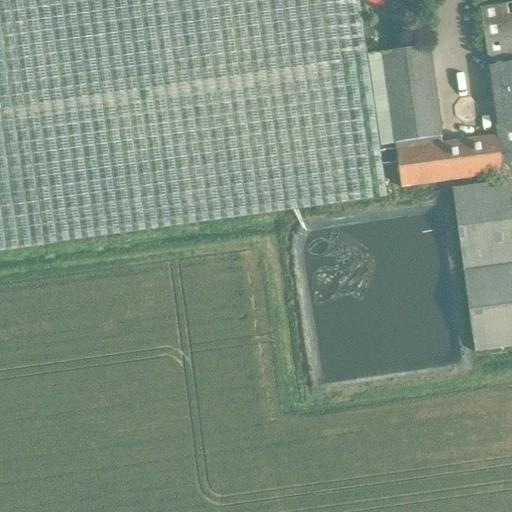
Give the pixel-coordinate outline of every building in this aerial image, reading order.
[(0,0),(0,253),(386,199),(379,147),(367,56),(358,0),(0,0)] [(489,68),(511,64),(511,3),(480,9),(489,68)] [(367,56),(379,147),(393,144),(442,138),(429,47),(380,54),(367,56)] [(505,183),(511,182),(511,64),(489,68),(497,128),(495,128),(497,137),(502,175),(503,184),(505,183)] [(465,140),(477,138),(475,126),(463,128),(465,140)] [(401,188),(502,175),(497,137),(396,151),(401,188)] [(503,184),(452,191),(453,200),(474,353),(511,347),(511,182),(505,183),(503,184)]
